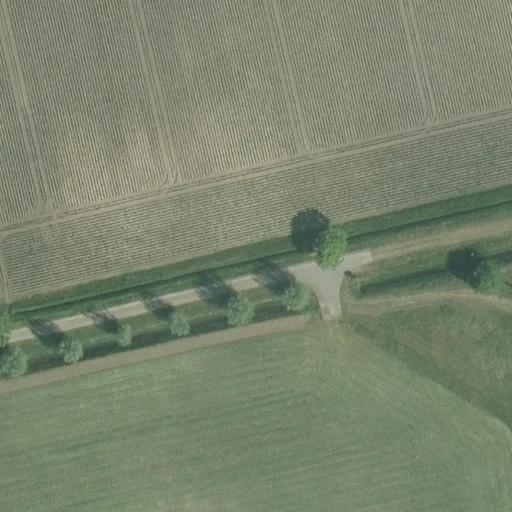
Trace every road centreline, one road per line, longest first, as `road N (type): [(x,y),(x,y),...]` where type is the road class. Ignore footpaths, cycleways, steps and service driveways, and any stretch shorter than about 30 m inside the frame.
road 1 (unclassified): [(361,260),(0,343)]
road 2 (track): [(511,314),(482,297),(368,317),(342,312),(329,268)]
road 3 (track): [(361,260),(511,225)]
